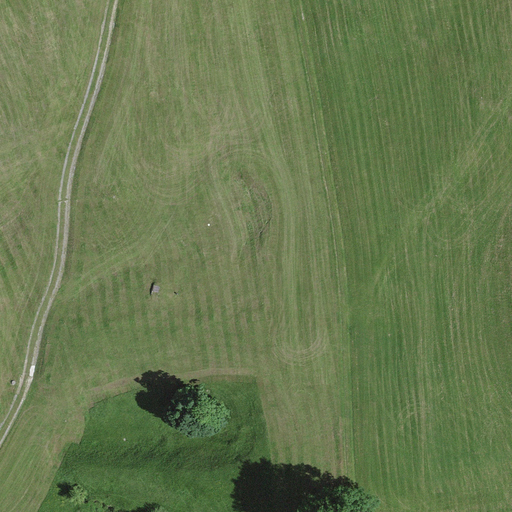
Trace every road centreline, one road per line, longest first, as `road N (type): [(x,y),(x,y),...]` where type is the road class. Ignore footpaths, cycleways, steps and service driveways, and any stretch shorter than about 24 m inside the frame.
road 1 (track): [(299,0),(341,239),(359,511)]
road 2 (track): [(0,447),(28,386),(61,274),(71,165),(122,0)]
